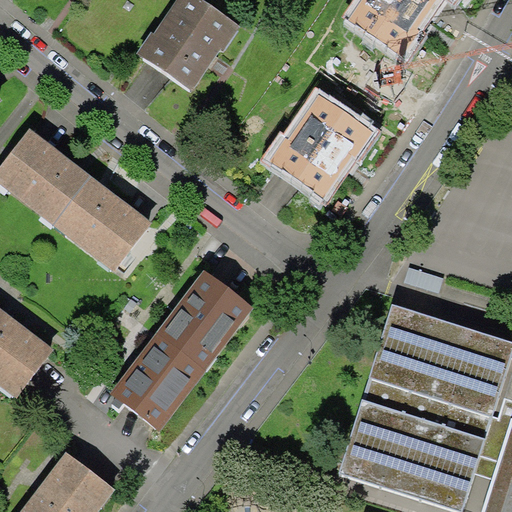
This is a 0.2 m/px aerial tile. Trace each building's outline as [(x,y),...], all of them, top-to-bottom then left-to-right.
[(188,0),(178,0),(138,62),(191,96),(234,29),(188,0)] [(451,0),(453,1),(453,0),(362,0),(348,23),(402,58),(440,0),(451,0)] [(321,99),(275,165),(332,205),(378,139),(321,99)] [(0,181),(57,225),(89,183),(30,137),(0,175),(0,181)] [(149,229),(89,183),(57,225),(117,271),(149,229)] [(211,287),(167,346),(205,375),(249,316),(211,287)] [(511,355),(511,343),(392,307),(340,477),(455,511),(464,511),(475,484),(511,355)] [(51,355),(0,315),(0,383),(19,397),(51,355)] [(205,375),(167,346),(122,404),(161,433),(205,375)] [(511,364),(475,484),(483,487),(494,490),(509,442),(511,443),(511,424),(510,423),(511,416),(511,364)] [(511,511),(511,443),(509,442),(494,490),(487,511),(511,511)] [(95,511),(111,492),(69,460),(28,511),(95,511)]
